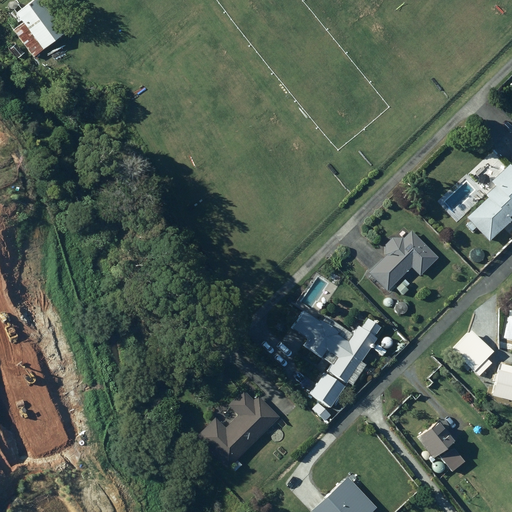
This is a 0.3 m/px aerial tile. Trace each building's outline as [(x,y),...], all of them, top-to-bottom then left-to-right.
[(34,0),(15,14),(22,23),(12,30),(33,57),(42,50),(64,33),(38,0),(34,0)] [(16,43),(10,49),(22,65),(29,60),(16,43)] [(471,222),(468,225),(473,231),(477,227),(490,241),(511,220),(511,219),(510,217),(511,215),(511,163),(493,181),(497,185),(486,195),(489,197),(467,217),(471,222)] [(448,203),(458,214),(479,195),(469,184),(448,203)] [(387,255),(369,272),(388,291),(413,267),(421,275),(439,257),(412,230),(403,239),(402,238),(393,238),(386,244),(386,253),(387,255)] [(397,287),(404,294),(409,289),(407,287),(410,284),(405,279),(397,287)] [(392,308),(400,316),(409,307),(401,299),(392,308)] [(309,339),(305,345),(333,364),(329,371),(347,383),(348,381),(354,385),(367,365),(362,361),(378,338),(375,336),(381,327),(369,318),(362,328),(359,326),(354,334),(327,316),(322,323),(305,311),(293,328),(309,339)] [(471,331),(452,350),(472,371),(492,351),(471,331)] [(277,361),(286,367),(296,353),(272,336),(260,353),(275,364),(277,361)] [(324,360),(320,366),(325,370),(330,364),(324,360)] [(511,373),(498,370),(491,395),(511,400),(511,373)] [(329,407),(343,387),(323,373),(309,393),(329,407)] [(201,441),(196,446),(201,451),(206,446),(228,469),(231,466),(236,472),(243,465),(238,459),(280,417),(259,395),(254,400),(243,390),(229,405),(239,415),(226,428),(216,417),(196,437),(201,441)] [(329,416),(316,404),(310,410),(323,422),(329,416)] [(308,413),(293,427),(299,434),(314,420),(308,413)] [(437,421),(416,438),(434,459),(454,441),(437,421)] [(452,448),(440,458),(451,471),(463,461),(452,448)] [(361,483),(351,473),(311,511),(338,511),(371,511),(375,508),(356,488),(361,483)] [(495,511),(466,476),(453,487),(473,511),(495,511)]
